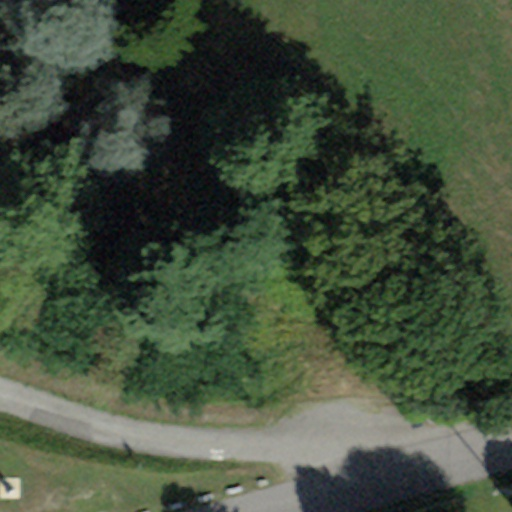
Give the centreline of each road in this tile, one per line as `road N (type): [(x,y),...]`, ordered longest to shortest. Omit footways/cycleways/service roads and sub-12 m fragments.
road 1 (unclassified): [(0,395),(139,440),(438,463)]
road 2 (unclassified): [(438,463),(266,511)]
